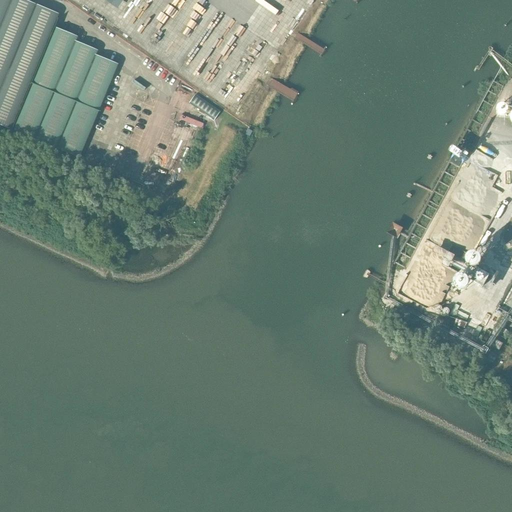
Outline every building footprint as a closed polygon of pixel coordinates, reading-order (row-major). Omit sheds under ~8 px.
[(24,0),(0,0),(0,125),(11,130),(59,14),(24,0)] [(76,42),(78,37),(55,28),(12,131),(80,159),(119,65),(96,56),(98,51),(76,42)] [(503,238),(505,243),(511,247),(511,226),(510,226),(503,238)] [(471,280),(470,281),(471,282),(482,287),(482,288),(489,292),(498,273),(490,269),(488,274),(477,268),(471,280)] [(494,339),(490,346),(499,351),(503,343),(494,339)]
